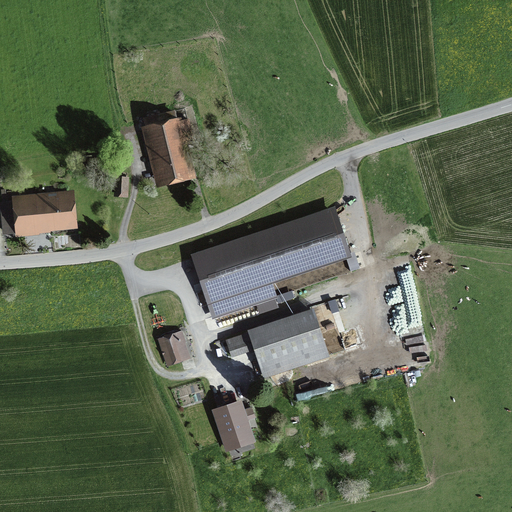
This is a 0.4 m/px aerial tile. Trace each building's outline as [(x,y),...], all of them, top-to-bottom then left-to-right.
[(156,155),(163,182),(188,175),(182,150),(185,149),(184,144),(194,141),(188,120),(175,123),(172,112),(146,118),(156,155)] [(107,159),(87,160),(88,169),(107,168),(107,159)] [(127,178),(118,177),(116,194),(126,194),(127,178)] [(46,228),(73,225),(70,198),(57,199),(57,196),(46,198),(46,201),(2,205),(5,232),(46,228)] [(331,211),(196,256),(212,304),(215,303),(219,315),(262,300),(258,286),(346,256),(331,211)] [(312,312),(226,340),(232,356),(255,348),(257,354),(263,372),(290,363),(292,367),(305,363),(304,358),(325,351),(312,312)] [(178,358),(184,356),(179,342),(183,340),(181,332),(160,339),(166,358),(172,356),(174,360),(178,358)] [(215,411),(228,449),(230,448),(230,447),(250,441),(252,440),(246,420),(255,417),(251,407),(242,410),(240,403),(229,406),(215,411)]
